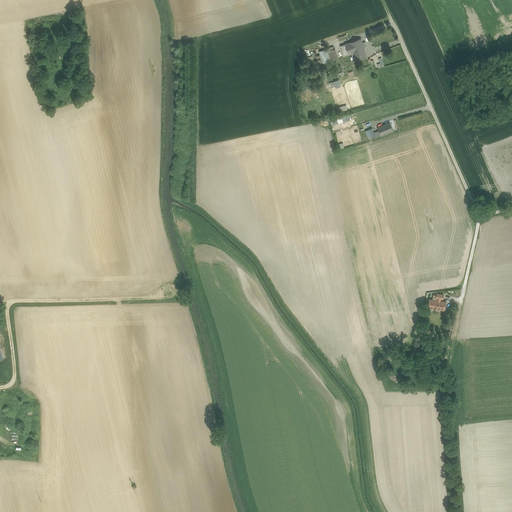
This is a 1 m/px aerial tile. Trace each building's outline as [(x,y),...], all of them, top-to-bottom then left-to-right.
[(361,39),(345,45),(348,54),(352,53),(354,61),(367,57),(361,39)] [(332,61),(338,59),(333,46),(328,48),(328,49),(329,52),(332,61)] [(329,52),(328,49),(319,51),(323,63),(330,61),(328,52),(329,52)] [(348,115),(331,120),(332,124),(349,119),(348,115)] [(390,123),(378,128),(379,131),(381,136),(393,131),(390,123)] [(381,137),(381,136),(379,131),(374,133),(372,129),(368,131),(372,140),(381,137)] [(428,307),(445,310),(446,302),(440,301),(436,300),(433,300),(429,299),(428,307)]
